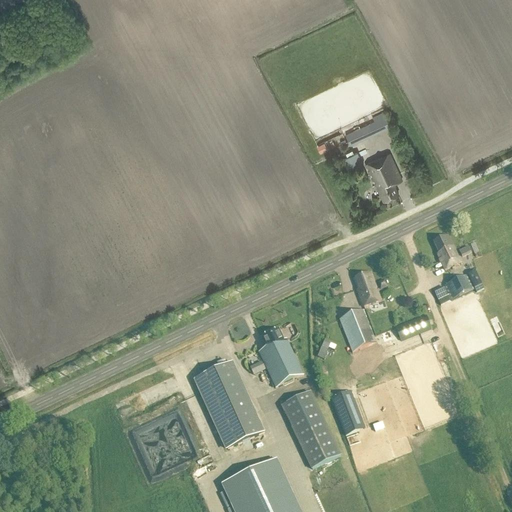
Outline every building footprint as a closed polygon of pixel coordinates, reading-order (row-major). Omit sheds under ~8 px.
[(345,134),(350,145),(379,133),(378,131),(386,127),(381,115),(373,118),(374,121),(345,134)] [(324,143),(317,146),(321,153),(328,150),(324,143)] [(349,171),(363,164),(357,153),(344,159),(349,171)] [(392,185),(400,181),(388,155),(363,166),(374,189),(375,188),(382,203),(397,196),(392,185)] [(435,256),(438,262),(443,273),(460,265),(448,238),(434,244),(439,254),(435,256)] [(471,247),(462,251),(464,257),(474,253),(471,247)] [(393,269),(385,273),(389,283),(398,280),(393,269)] [(476,273),(468,277),(474,290),(483,286),(476,273)] [(365,308),(380,302),(370,276),(357,281),(361,293),(359,293),(365,308)] [(444,288),(451,302),(474,292),(467,277),(444,288)] [(377,332),(388,329),(381,308),(370,312),(377,332)] [(363,312),(339,321),(352,355),(376,345),(363,312)] [(424,318),(396,329),(400,342),(429,331),(424,318)] [(277,390),(303,378),(286,341),(284,342),(279,332),(271,335),(272,337),(269,338),(268,336),(261,340),(266,351),(259,354),(277,390)] [(233,365),(194,383),(210,419),(226,453),(266,435),(250,401),(233,365)] [(331,400),(345,438),(365,430),(354,400),(356,399),(353,392),(331,400)] [(284,406),(300,439),(313,469),(339,458),(310,395),(284,406)] [(300,511),(278,462),(222,488),(233,511),(300,511)]
